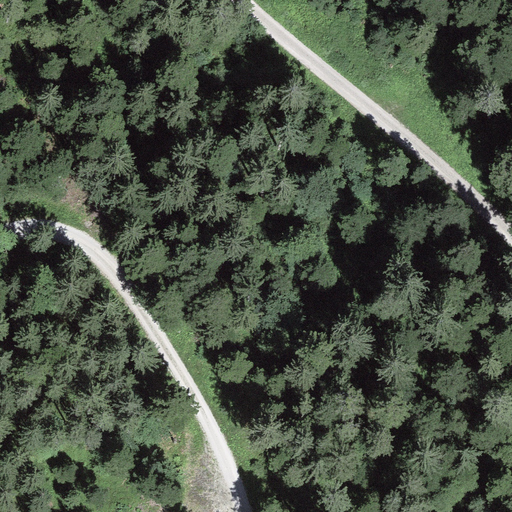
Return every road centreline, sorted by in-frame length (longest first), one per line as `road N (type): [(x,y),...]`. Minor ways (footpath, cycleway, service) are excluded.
road 1 (track): [(239,511),(203,419),(102,260),(59,229),(34,224),(0,232)]
road 2 (track): [(237,0),(511,238)]
